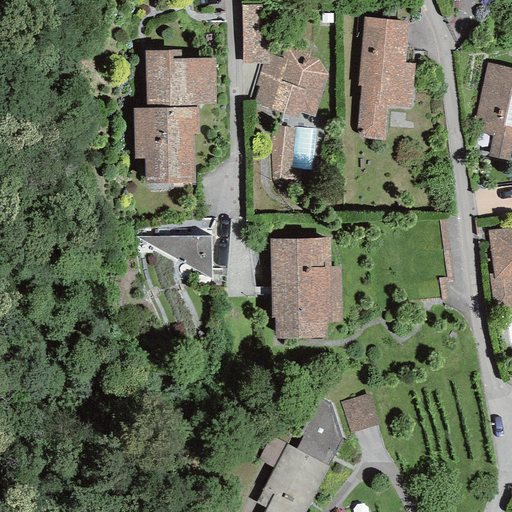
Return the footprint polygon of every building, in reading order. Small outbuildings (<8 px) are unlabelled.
[(267,5),(242,5),(242,64),(262,64),(268,64),(268,54),(267,5)] [(367,139),(385,140),(388,106),(410,108),(414,64),(404,63),(408,22),(363,18),(357,86),(360,86),(357,129),(357,132),(359,134),(360,136),(362,137),(364,138),(367,139)] [(280,58),(268,54),(268,64),(262,64),(255,86),(258,87),(253,103),(298,118),(300,112),(314,117),(327,75),(317,60),(308,57),(309,53),(285,44),(280,58)] [(144,160),(145,183),(194,182),(193,135),(199,134),(198,106),(217,105),(216,58),(181,59),(181,50),(144,51),(146,108),(132,108),(134,160),(144,160)] [(492,136),(488,157),(509,160),(511,144),(511,68),(487,63),(473,132),(492,136)] [(494,311),(511,307),(511,228),(488,231),(493,274),(488,274),(494,311)] [(136,236),(212,279),(210,237),(136,236)] [(274,318),(275,339),(326,338),(326,322),(341,323),(339,267),(330,267),(329,238),(269,239),(271,318),(274,318)] [(341,403),(350,433),(379,424),(368,394),(341,403)] [(266,509),(264,511),(305,511),(342,442),(330,404),(317,398),(300,435),(303,436),(295,449),(287,444),(274,469),(256,503),(266,509)] [(257,461),(274,469),(287,444),(271,436),(257,461)]
